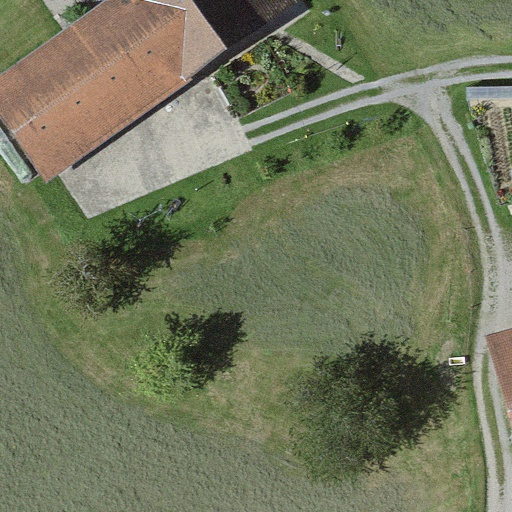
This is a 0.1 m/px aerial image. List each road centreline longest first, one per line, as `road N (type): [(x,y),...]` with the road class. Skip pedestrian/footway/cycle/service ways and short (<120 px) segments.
road 1 (track): [(398,92),(453,127),(495,262),(487,363),(505,511)]
road 2 (track): [(90,192),(319,114),(464,73),(511,72)]
